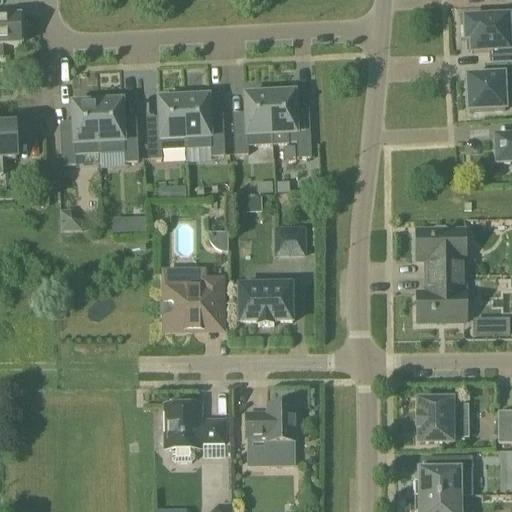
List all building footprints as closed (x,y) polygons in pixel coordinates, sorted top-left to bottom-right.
[(0,20),(0,60),(3,60),(3,48),(21,47),(22,47),(22,45),(22,41),(26,41),(25,25),(21,25),(21,21),(21,19),(20,19),(20,20),(0,20)] [(511,51),(510,52),(509,20),(465,22),(466,43),(471,43),(472,55),(491,54),(491,67),(511,65),(511,51)] [(488,79),(468,80),(470,114),(506,112),(504,80),(511,79),(511,65),(491,67),(487,67),(488,79)] [(273,138),(274,138),(288,137),(288,146),(298,145),(298,161),(312,160),(310,121),(297,121),(296,96),(293,96),(293,93),(280,94),(280,97),(271,97),(273,138)] [(273,138),(271,97),(261,98),(261,95),(248,96),(248,98),(246,98),(247,124),(234,124),(236,158),(249,157),(249,149),(274,148),(274,138),(273,138)] [(184,101),(187,152),(212,151),(212,159),(225,159),(224,125),(211,125),(209,100),(207,100),(207,98),(194,98),(194,101),(184,101)] [(187,152),(184,101),(175,102),(175,99),(162,100),(162,102),(160,103),(161,128),(148,129),(150,162),(163,162),(163,153),(187,152)] [(99,106),(101,156),(125,155),(126,163),(139,163),(138,129),(124,130),(123,104),(121,104),(120,102),(108,102),(108,105),(99,106)] [(101,156),(99,106),(89,106),(89,103),(76,104),(76,107),(73,107),(75,132),(62,133),(64,167),(77,166),(77,158),(101,156)] [(1,131),(0,115),(0,114),(0,178),(3,178),(3,162),(18,161),(16,130),(1,131)] [(511,139),(496,140),(497,167),(511,166),(511,139)] [(33,171),(34,194),(44,193),(43,171),(33,171)] [(290,183),(279,184),(279,195),(291,194),(290,183)] [(258,197),(274,196),(273,185),(257,185),(258,197)] [(178,189),(176,192),(176,200),(186,199),(185,189),(178,189)] [(247,200),(233,201),(234,216),(248,215),(247,200)] [(146,221),(136,221),(136,235),(146,235),(146,221)] [(275,261),(307,261),(307,230),(275,231),(275,261)] [(427,279),(464,279),(464,263),(466,263),(466,233),(417,233),(417,263),(427,263),(427,279)] [(229,256),(229,235),(208,236),(208,239),(209,242),(211,246),(213,250),(217,253),(222,255),(229,256)] [(464,279),(427,279),(427,295),(417,295),(418,325),(467,325),(466,295),(465,295),(464,279)] [(167,334),(209,334),(209,321),(223,321),(222,284),(204,284),(204,290),(167,290),(167,334)] [(275,329),(275,325),(293,325),(293,288),(240,289),(240,326),(259,326),(259,329),(275,329)] [(508,324),(492,324),(493,339),(508,339),(508,324)] [(453,408),(452,403),(418,403),(419,418),(417,418),(417,431),(419,431),(419,446),(453,446),(453,440),(469,440),(469,408),(453,408)] [(297,444),(296,407),(268,407),(268,416),(247,416),(247,442),(268,442),(269,445),(297,444)] [(198,424),(197,408),(165,408),(166,437),(162,441),(162,445),(166,449),(166,452),(172,451),(173,463),(177,466),(192,466),(195,462),(195,451),(203,451),(203,447),(227,447),(226,424),(198,424)] [(499,446),(511,446),(511,414),(498,414),(499,446)] [(511,455),(500,455),(500,475),(511,474),(511,455)] [(415,499),(461,499),(461,482),(473,482),(473,459),(443,460),(443,472),(419,472),(419,483),(414,484),(415,499)] [(461,511),(461,499),(415,499),(414,511),(461,511)]
